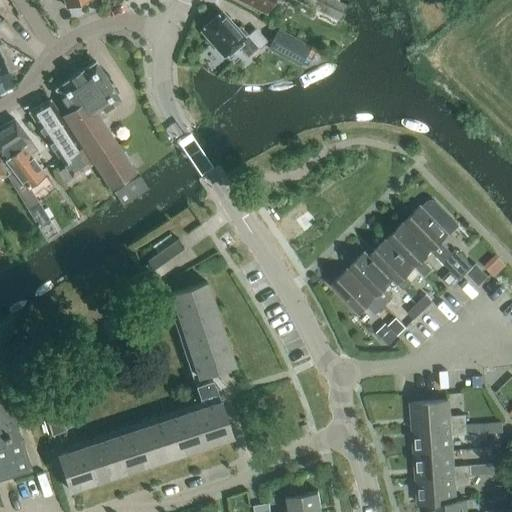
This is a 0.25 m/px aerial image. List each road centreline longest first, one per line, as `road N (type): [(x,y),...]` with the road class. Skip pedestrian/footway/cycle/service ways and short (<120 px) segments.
road 1 (tertiary): [(349,431),(286,287),(166,102),(161,68),(170,32)]
road 2 (residential): [(102,511),(156,510),(239,484),(258,461),(349,431)]
road 3 (residential): [(58,52),(78,34),(109,25),(170,32)]
